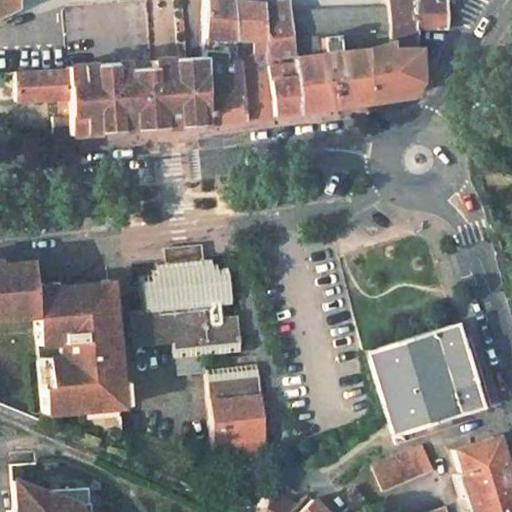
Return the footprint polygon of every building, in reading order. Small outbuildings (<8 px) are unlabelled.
[(0,0),(0,10),(8,6),(16,5),(16,0),(0,0)] [(231,0),(206,0),(207,33),(235,33),(231,0)] [(262,0),(231,0),(235,33),(253,33),(254,50),(254,57),(267,56),(265,35),(262,0)] [(287,0),(262,0),(265,35),(290,33),(288,10),(287,0)] [(414,0),(387,0),(387,3),(389,28),(391,56),(364,58),(367,96),(408,90),(417,74),(416,25),(414,0)] [(446,0),(414,0),(416,25),(447,24),(446,0)] [(387,3),(361,5),(362,28),(362,30),(389,28),(387,3)] [(361,5),(336,6),(338,30),(362,28),(361,5)] [(323,49),(316,50),(292,52),(295,105),(319,102),(367,96),(364,58),(364,45),(338,47),(338,33),(362,30),(362,28),(338,30),(336,6),(313,8),(315,35),(321,34),(323,49)] [(313,8),(288,10),(290,33),(290,36),(315,35),(313,8)] [(290,33),(265,35),(267,56),(272,111),(287,108),(296,107),(295,105),(290,33)] [(215,46),(207,46),(207,51),(208,119),(222,117),(245,114),(237,50),(237,46),(222,46),(222,42),(215,42),(215,46)] [(254,50),(237,50),(245,114),(272,111),(267,56),(254,57),(254,50)] [(166,122),(176,121),(206,119),(208,119),(207,51),(163,55),(151,56),(151,64),(131,66),(131,58),(67,64),(67,67),(68,94),(68,111),(68,130),(94,128),(127,125),(166,122)] [(67,67),(14,68),(15,95),(59,94),(68,94),(67,67)] [(68,94),(59,94),(59,111),(68,111),(68,94)] [(59,111),(52,111),(52,131),(68,130),(68,111),(59,111)] [(199,260),(165,262),(166,271),(200,269),(199,260)] [(0,323),(33,320),(30,293),(28,275),(27,265),(0,267),(0,323)] [(166,271),(154,272),(154,283),(147,283),(147,290),(137,290),(140,325),(125,326),(126,359),(162,357),(164,373),(200,370),(236,367),(231,330),(220,331),(219,317),(229,317),(225,280),(217,281),(217,274),(208,274),(207,268),(200,269),(166,271)] [(106,286),(30,293),(33,320),(36,349),(59,347),(60,360),(44,361),(47,391),(40,391),(43,418),(119,410),(106,286)] [(453,328),(361,354),(379,412),(389,441),(480,412),(453,328)] [(236,367),(200,370),(202,388),(238,384),(236,367)] [(238,384),(202,388),(213,476),(263,472),(260,450),(252,451),(251,439),(248,439),(246,426),(256,424),(249,383),(238,384)] [(256,424),(246,426),(248,439),(251,439),(252,451),(260,450),(256,424)] [(511,511),(511,510),(489,438),(447,451),(455,475),(449,476),(460,511),(511,511)] [(419,445),(369,466),(380,492),(430,470),(419,445)] [(350,488),(339,496),(349,509),(360,501),(350,488)] [(69,511),(69,497),(3,501),(3,511),(69,511)]
